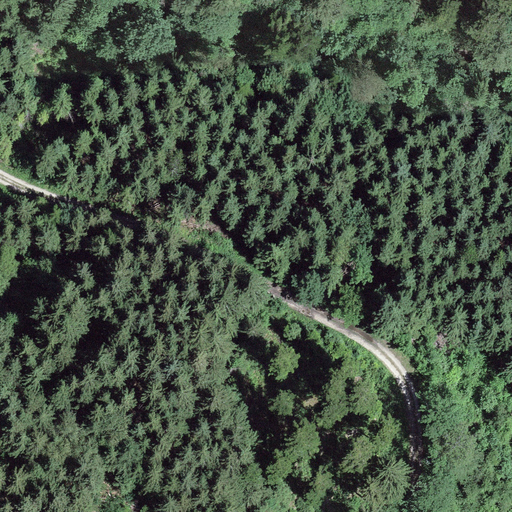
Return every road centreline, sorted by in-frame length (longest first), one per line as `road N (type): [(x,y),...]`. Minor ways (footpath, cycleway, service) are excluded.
road 1 (track): [(416,511),(419,423),(392,361),(372,343),(215,260),(0,180)]
road 2 (track): [(511,68),(283,0)]
